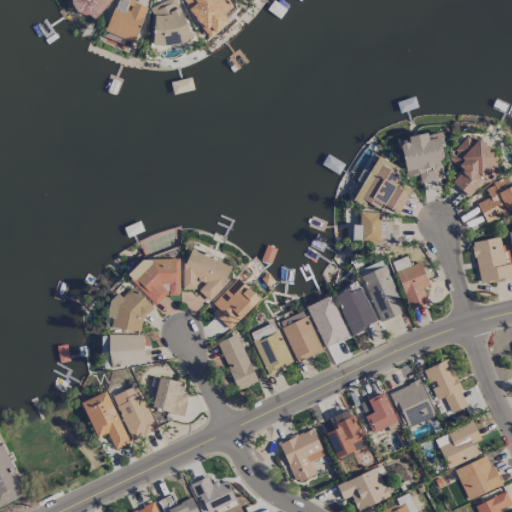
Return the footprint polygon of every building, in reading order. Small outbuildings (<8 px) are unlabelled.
[(68,0),(89,19),(107,0),(68,0)] [(145,5),(129,0),(114,0),(105,32),(134,40),(145,5)] [(164,0),(145,9),(161,48),(191,35),(175,0),(164,0)] [(225,0),(180,0),(209,35),(227,20),(221,13),(230,5),(225,0)] [(442,178),(440,160),(444,159),(440,131),(407,136),(407,140),(400,141),(405,176),(419,174),(420,182),(442,178)] [(451,181),(469,197),(495,167),(491,164),(498,156),(477,138),(473,142),(467,137),(448,158),(462,170),(451,181)] [(354,197),(378,210),(381,204),(398,212),(412,186),(389,173),(394,164),(376,155),(354,197)] [(476,203),(485,221),(511,207),(511,184),(510,185),(505,176),(484,187),(488,196),(476,203)] [(352,224),(351,241),(397,242),(397,221),(381,221),(381,211),(359,211),(359,224),(352,224)] [(511,277),(507,246),(501,247),(499,236),(471,241),(478,284),(511,277)] [(229,265),(192,250),(177,284),(192,290),(196,279),(202,282),(197,293),(214,300),(229,265)] [(409,309),(428,303),(422,286),(428,284),(420,261),(410,265),(407,255),(392,261),(409,309)] [(154,304),(165,294),(179,294),(178,257),(142,258),(125,275),(154,304)] [(400,313),(394,298),(398,296),(385,265),(360,275),(379,322),(400,313)] [(209,308),(230,329),(259,298),(237,278),(209,308)] [(333,294),(350,334),(376,322),(359,282),(333,294)] [(106,317),(112,318),(110,326),(141,333),(148,299),(127,295),(127,296),(111,293),(106,317)] [(321,350),(302,310),(277,322),(296,362),(321,350)] [(267,374),(292,363),(273,322),(249,333),(267,374)] [(257,381),(236,333),(216,342),(237,390),(257,381)] [(142,334),(108,334),(108,363),(148,363),(148,348),(142,348),(142,334)] [(423,369),(435,400),(443,396),(450,413),(466,406),(447,359),(423,369)] [(188,393),(180,391),(182,382),(158,376),(150,408),(183,415),(188,393)] [(391,390),(404,427),(433,417),(420,380),(391,390)] [(112,394),(130,439),(155,429),(137,384),(112,394)] [(96,437),(107,432),(114,449),(128,443),(106,391),(80,402),(96,437)] [(366,400),(372,412),(363,416),(371,432),(396,420),(382,391),(366,400)] [(325,432),(335,457),(365,445),(351,408),(332,415),(337,427),(325,432)] [(478,455),(472,443),(480,439),(472,421),(433,438),(447,468),(478,455)] [(277,442),(295,482),(314,473),(308,461),(324,454),(311,427),(277,442)] [(0,504),(22,495),(0,440),(0,504)] [(500,485),(486,455),(453,469),(467,500),(500,485)] [(389,497),(375,467),(335,484),(342,499),(350,495),(357,510),(389,497)] [(234,500),(225,479),(211,485),(207,476),(189,484),(195,498),(200,496),(207,511),(234,500)] [(474,504),(476,511),(500,511),(499,508),(510,504),(505,491),(474,504)] [(397,504),(379,511),(415,511),(408,492),(395,497),(397,504)] [(157,511),(153,501),(129,511),(157,511)]
